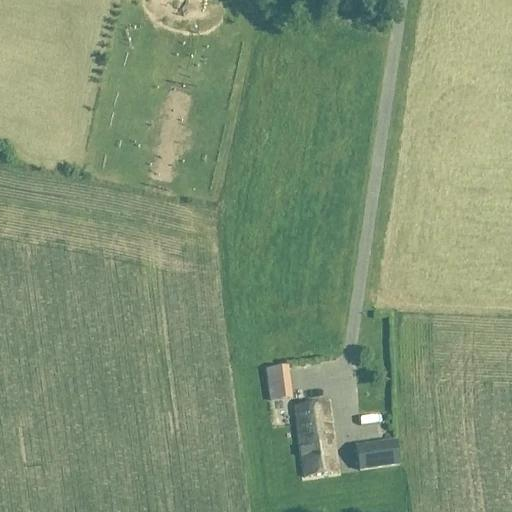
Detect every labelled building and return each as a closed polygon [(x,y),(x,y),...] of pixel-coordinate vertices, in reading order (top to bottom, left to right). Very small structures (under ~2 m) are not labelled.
[(291,389),(268,392),(269,403),(292,400),(291,389)] [(300,441),(332,436),(328,403),(295,408),(300,441)] [(332,436),(300,441),(305,478),(338,474),(332,436)] [(396,441),(356,446),(359,470),(399,465),(396,441)] [(370,474),(355,474),(356,494),(371,493),(370,474)]
